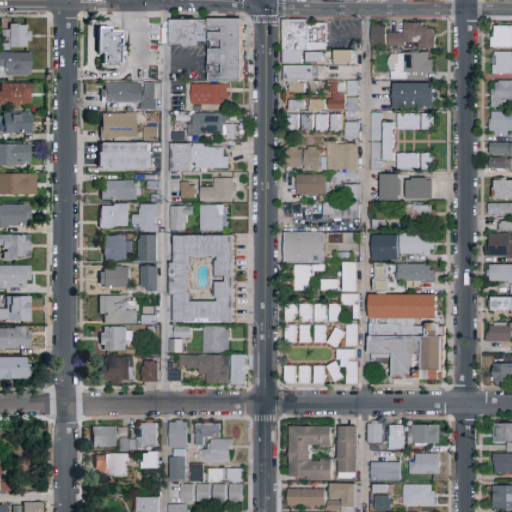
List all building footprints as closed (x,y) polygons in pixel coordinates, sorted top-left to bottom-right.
[(243,20),(243,82),(210,82),(209,44),(168,44),(168,20),(243,20)] [(283,93),(283,20),(308,20),(308,53),(322,53),(322,64),(312,64),(312,83),(322,83),(322,93),(283,93)] [(371,26),(385,26),(385,33),(404,34),(404,23),(425,23),(425,29),(435,29),(434,49),(417,48),(417,46),(371,46),(371,26)] [(6,47),(6,25),(28,25),(28,47),(6,47)] [(511,26),(511,48),(491,48),(491,26),(511,26)] [(97,64),(97,28),(122,27),(123,64),(97,64)] [(352,51),(352,64),(335,64),(335,51),(352,51)] [(0,52),(29,52),(29,75),(0,75),(0,52)] [(511,75),(493,75),(493,52),(511,52),(511,75)] [(389,78),(389,53),(432,53),(432,78),(389,78)] [(344,81),(344,111),(328,110),(328,81),(344,81)] [(358,81),(358,119),(346,119),(346,81),(358,81)] [(511,104),(492,104),(492,82),(511,82),(511,104)] [(154,83),(155,110),(141,110),(141,102),(100,102),(100,83),(141,83),(141,84),(154,83)] [(0,84),(30,84),(30,105),(0,105),(0,84)] [(434,108),(391,108),(391,84),(434,84),(434,108)] [(191,105),(191,85),(226,85),(226,105),(191,105)] [(288,112),(287,101),(304,99),(305,110),(288,112)] [(324,100),(324,110),(309,110),(309,100),(324,100)] [(370,170),(371,113),(382,113),(382,123),(394,123),(394,161),(382,161),(382,170),(370,170)] [(100,114),(135,114),(135,136),(100,136),(100,114)] [(225,114),(225,126),(233,126),(233,135),(193,135),(193,114),(225,114)] [(419,131),(398,131),(398,114),(419,114),(419,131)] [(422,130),(422,114),(434,114),(434,130),(422,130)] [(29,133),(0,133),(0,115),(29,115),(29,133)] [(287,115),(327,115),(327,131),(287,131),(287,115)] [(341,131),(330,131),(330,115),(341,115),(341,131)] [(511,135),(490,135),(490,115),(511,115),(511,135)] [(346,123),(358,123),(358,141),(346,141),(346,123)] [(144,128),(156,128),(156,140),(144,140),(144,128)] [(150,169),(97,169),(97,143),(150,143),(150,169)] [(356,143),(356,171),(286,170),(287,148),(324,149),(324,143),(356,143)] [(511,156),(490,156),(490,143),(511,143),(511,156)] [(0,144),(31,144),(31,165),(0,165),(0,144)] [(191,172),(170,172),(170,145),(226,145),(226,169),(191,169),(191,172)] [(399,170),(399,153),(419,153),(419,170),(399,170)] [(434,170),(422,170),(422,153),(434,153),(434,170)] [(489,169),(489,159),(511,159),(511,169),(489,169)] [(333,183),(356,182),(355,172),(332,173),(333,183)] [(35,194),(0,194),(0,174),(35,174),(35,194)] [(296,194),(296,175),(326,175),(326,194),(296,194)] [(380,201),(380,175),(400,175),(400,201),(380,201)] [(213,189),(213,178),(236,178),(236,199),(200,199),(200,189),(213,189)] [(433,199),(406,199),(406,178),(433,178),(433,199)] [(99,181),(139,181),(139,200),(99,200),(99,181)] [(511,181),(511,199),(494,199),(494,181),(511,181)] [(195,199),(181,199),(181,182),(195,182),(195,199)] [(344,185),(360,185),(360,219),(323,219),(323,202),(344,202),(344,185)] [(489,203),(511,203),(511,216),(489,216),(489,203)] [(0,227),(0,205),(30,205),(30,227),(0,227)] [(99,228),(99,205),(127,205),(127,228),(99,228)] [(134,215),(141,215),(141,205),(157,205),(157,231),(134,231),(134,215)] [(431,222),(405,222),(405,205),(431,205),(431,222)] [(170,230),(171,206),(193,207),(193,216),(186,216),(186,230),(170,230)] [(200,206),(225,206),(225,231),(200,231),(200,206)] [(511,221),(511,232),(499,232),(499,221),(511,221)] [(284,263),(284,233),(324,233),(324,272),(312,272),(312,290),(295,290),(295,263),(284,263)] [(0,234),(29,234),(29,259),(3,259),(3,246),(0,246),(0,234)] [(130,261),(102,261),(102,235),(130,235),(130,261)] [(139,263),(139,235),(158,235),(158,263),(139,263)] [(328,235),(328,243),(341,243),(341,235),(328,235)] [(370,235),(434,236),(433,255),(400,255),(400,261),(370,260),(370,235)] [(511,258),(488,258),(489,235),(511,235),(511,258)] [(234,236),(235,323),(171,323),(170,236),(234,236)] [(355,263),(355,292),(343,292),(343,263),(355,263)] [(387,264),(387,291),(374,291),(374,264),(387,264)] [(0,265),(29,265),(29,289),(0,289),(0,265)] [(397,282),(397,265),(433,265),(433,282),(397,282)] [(511,282),(489,282),(489,265),(511,265),(511,282)] [(141,291),(141,266),(157,266),(157,291),(141,291)] [(128,289),(99,289),(99,267),(128,267),(128,289)] [(338,280),(338,291),(320,291),(321,280),(338,280)] [(341,306),(341,295),(358,295),(358,306),(341,306)] [(29,321),(0,321),(0,306),(6,306),(6,296),(29,296),(29,321)] [(137,307),(137,324),(98,324),(98,296),(127,296),(127,307),(137,307)] [(436,320),(369,320),(369,296),(436,296),(436,320)] [(511,314),(490,314),(490,298),(511,298),(511,314)] [(311,322),(285,322),(285,306),(298,306),(298,305),(311,305),(311,322)] [(325,322),(315,322),(315,305),(325,305),(325,322)] [(340,322),(329,322),(329,305),(340,305),(340,322)] [(155,308),(154,324),(143,323),(145,307),(155,308)] [(424,337),(425,324),(445,325),(444,380),(392,379),(393,356),(368,355),(368,336),(424,337)] [(511,342),(485,342),(485,324),(511,324),(511,342)] [(285,344),(285,325),(295,325),(295,344),(285,344)] [(356,384),(342,384),(343,349),(346,349),(346,325),(357,325),(356,384)] [(310,326),(310,344),(299,344),(299,326),(310,326)] [(324,344),(314,343),(315,326),(325,326),(324,344)] [(0,348),(0,327),(30,327),(30,348),(0,348)] [(203,353),(203,327),(228,327),(228,353),(203,353)] [(99,350),(99,328),(130,328),(130,342),(128,342),(128,350),(99,350)] [(343,333),(336,348),(327,344),(334,329),(343,333)] [(207,384),(207,375),(198,375),(198,367),(180,367),(180,355),(229,356),(229,384),(207,384)] [(246,355),(246,385),(231,385),(231,355),(246,355)] [(0,379),(0,357),(29,357),(29,379),(0,379)] [(132,357),(132,382),(99,382),(99,357),(132,357)] [(158,382),(143,382),(143,361),(158,361),(158,382)] [(328,366),(338,363),(342,380),(333,382),(328,366)] [(511,383),(493,383),(493,364),(511,364),(511,383)] [(296,367),(296,384),(285,384),(285,367),(296,367)] [(310,384),(299,384),(299,367),(310,367),(310,384)] [(313,385),(313,367),(324,367),(324,385),(313,385)] [(186,421),(186,448),(169,448),(169,421),(186,421)] [(157,423),(157,448),(121,449),(121,439),(141,439),(141,424),(157,423)] [(232,440),(232,463),(198,462),(198,449),(195,448),(196,424),(221,425),(220,439),(232,440)] [(384,444),(368,443),(368,424),(384,425),(384,444)] [(511,424),(511,451),(507,451),(507,444),(493,444),(493,424),(511,424)] [(389,450),(389,426),(403,426),(403,450),(389,450)] [(439,426),(439,445),(409,445),(409,426),(439,426)] [(91,447),(91,427),(116,427),(116,447),(91,447)] [(290,480),(290,427),(332,427),(332,446),(310,446),(310,461),(332,461),(332,480),(290,480)] [(357,478),(338,478),(338,427),(357,427),(357,478)] [(142,470),(142,453),(159,453),(159,470),(142,470)] [(129,454),(128,477),(102,476),(103,454),(129,454)] [(410,454),(439,455),(439,474),(410,474),(410,454)] [(511,454),(511,474),(493,474),(493,454),(511,454)] [(186,481),(170,481),(170,458),(186,458),(186,481)] [(371,480),(371,462),(400,462),(400,480),(371,480)] [(191,482),(190,465),(204,465),(204,482),(191,482)] [(209,483),(209,469),(224,469),(224,483),(209,483)] [(242,483),(228,483),(228,469),(242,469),(242,483)] [(386,485),(372,484),(372,493),(386,493),(386,485)] [(211,485),(211,502),(181,502),(181,485),(211,485)] [(227,502),(213,502),(213,485),(227,485),(227,502)] [(229,502),(229,485),(242,485),(242,502),(229,502)] [(355,485),(355,510),(329,510),(329,485),(355,485)] [(434,505),(403,505),(403,486),(434,486),(434,505)] [(511,486),(511,510),(493,510),(493,486),(511,486)] [(288,507),(288,489),(324,489),(324,507),(288,507)] [(391,511),(374,511),(374,496),(391,496),(391,511)] [(135,511),(135,498),(159,498),(159,511),(135,511)] [(13,511),(13,506),(22,506),(22,499),(41,499),(41,511),(13,511)]
